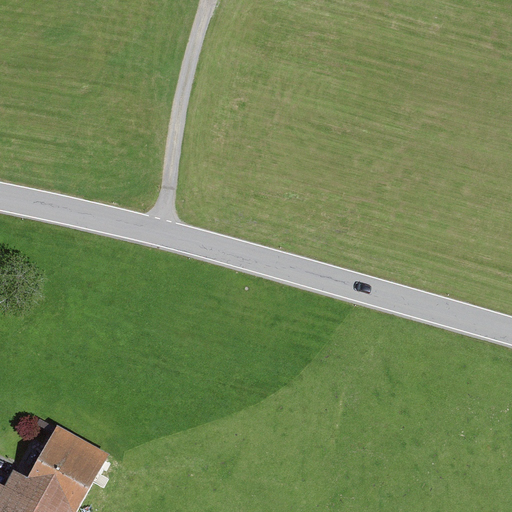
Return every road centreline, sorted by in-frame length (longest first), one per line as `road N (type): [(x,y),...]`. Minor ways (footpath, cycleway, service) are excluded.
road 1 (tertiary): [(511,333),(158,234),(0,199)]
road 2 (track): [(158,234),(179,105),(212,0)]
